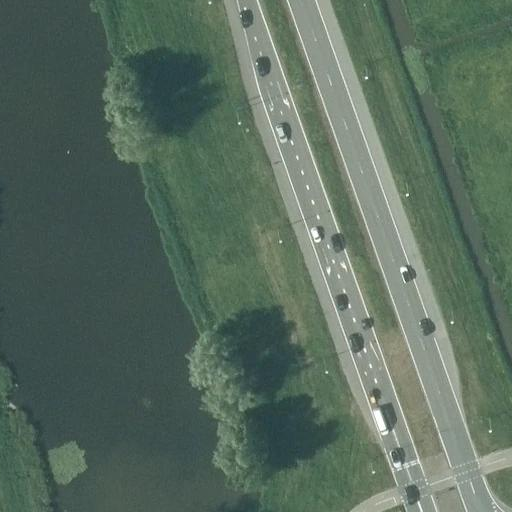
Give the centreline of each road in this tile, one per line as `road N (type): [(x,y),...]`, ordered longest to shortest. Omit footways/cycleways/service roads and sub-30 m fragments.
road 1 (motorway): [(480,511),(300,0)]
road 2 (motorway): [(250,0),(428,511)]
